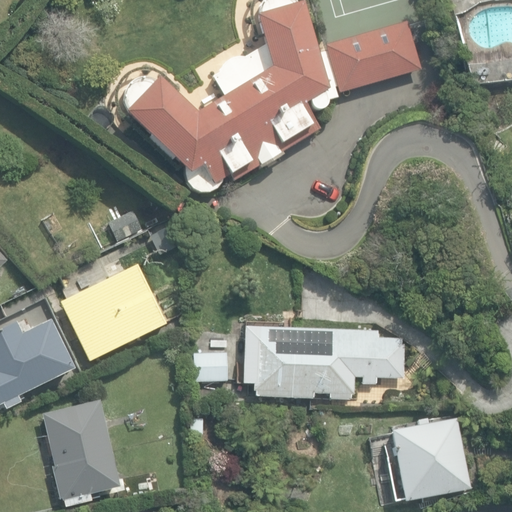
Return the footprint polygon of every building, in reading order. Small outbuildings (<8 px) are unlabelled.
[(203,194),(205,195),(216,189),(217,189),(220,184),(220,183),(221,180),(228,175),(232,181),(317,130),(302,105),(306,103),(307,108),(308,108),(308,109),(309,109),(309,110),(310,110),(311,111),(312,111),(313,112),(314,112),(315,112),(316,112),(317,112),(318,112),(319,111),(320,111),(321,110),(322,110),(322,109),(323,109),(323,108),(324,107),(324,106),(325,105),(325,104),(325,103),(325,102),(338,98),(337,94),(419,70),(409,29),(408,25),(325,48),(317,51),(301,3),(296,4),(296,3),(295,3),(295,2),(295,1),(294,1),(294,0),(293,0),(263,0),(262,1),(262,2),(261,3),(261,4),(260,5),(260,6),(259,7),(259,8),(259,9),(259,10),(259,11),(258,11),(258,12),(258,13),(258,14),(258,15),(259,15),(254,17),(262,46),(244,57),(243,57),(242,57),(241,57),(240,57),(239,57),(238,57),(237,57),(236,57),(235,57),(234,57),(233,57),(232,58),(231,58),(230,58),(230,59),(229,59),(228,59),(228,60),(227,60),(226,60),(226,61),(225,61),(224,62),(223,63),(222,64),(222,65),(221,65),(221,66),(220,66),(220,67),(220,68),(219,68),(219,69),(219,70),(218,70),(218,71),(218,72),(217,73),(211,77),(222,97),(194,114),(156,78),(153,81),(152,80),(151,80),(151,79),(150,79),(149,79),(148,78),(147,78),(146,78),(145,78),(144,78),(143,78),(142,78),(141,78),(140,78),(139,78),(138,78),(137,79),(136,79),(135,79),(135,80),(134,80),(133,80),(133,81),(132,81),(131,81),(131,82),(130,82),(130,83),(129,83),(129,84),(128,84),(128,85),(127,85),(127,86),(126,86),(126,87),(126,88),(125,88),(125,89),(124,90),(124,91),(124,92),(123,93),(123,94),(123,95),(123,96),(123,97),(122,98),(123,99),(123,100),(123,101),(123,102),(123,103),(123,104),(124,105),(124,106),(124,107),(125,107),(125,108),(125,109),(126,109),(126,110),(123,113),(184,171),(184,172),(184,175),(184,182),(191,190),(198,193),(203,194)] [(0,404),(1,404),(4,410),(19,402),(16,397),(72,370),(48,321),(20,334),(14,321),(0,327),(0,404)] [(327,400),(352,401),(352,385),(375,386),(375,378),(403,380),(404,341),(376,340),(376,331),(255,326),(252,397),(310,399),(311,394),(327,394),(327,400)] [(226,352),(193,353),(194,383),(227,382),(226,352)] [(61,500),(63,507),(89,500),(88,494),(117,487),(96,401),(39,415),(52,465),(49,466),(57,499),(59,499),(60,501),(61,500)] [(419,498),(420,503),(430,502),(429,497),(468,489),(454,418),(425,423),(424,417),(413,420),(414,426),(387,431),(401,502),(419,498)]
